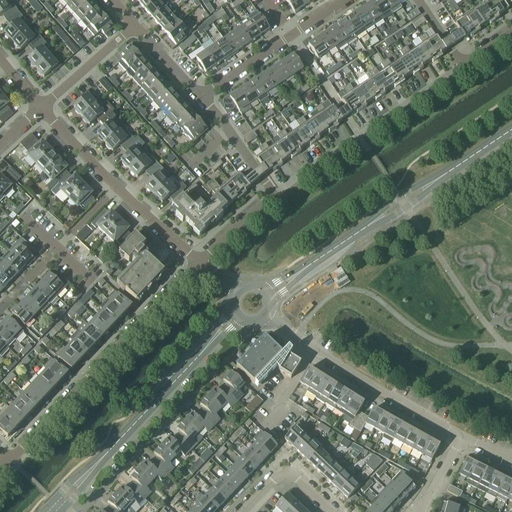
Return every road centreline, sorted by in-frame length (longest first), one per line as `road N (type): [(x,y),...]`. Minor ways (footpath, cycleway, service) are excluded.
road 1 (residential): [(9,461),(200,263)]
road 2 (residential): [(273,195),(462,65)]
road 3 (residential): [(462,440),(315,355)]
road 4 (tertiary): [(110,451),(209,342)]
road 5 (tertiary): [(460,164),(398,197),(348,240)]
road 6 (tertiary): [(348,240),(406,208),(460,164)]
road 7 (residential): [(41,109),(132,25)]
road 8 (residential): [(273,195),(201,96)]
